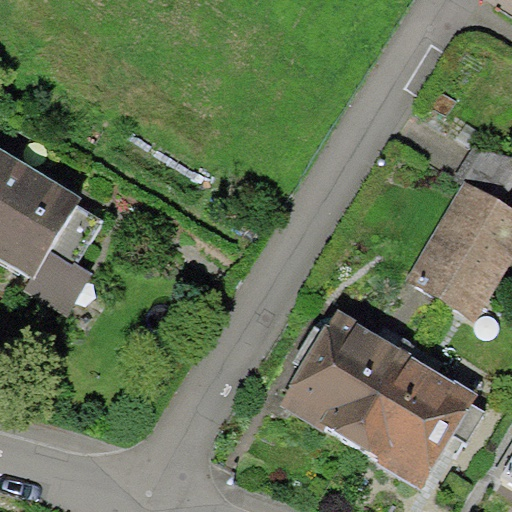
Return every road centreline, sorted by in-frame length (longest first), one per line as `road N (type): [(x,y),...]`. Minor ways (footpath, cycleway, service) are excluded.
road 1 (residential): [(142,493),(449,0)]
road 2 (residential): [(0,456),(142,493)]
